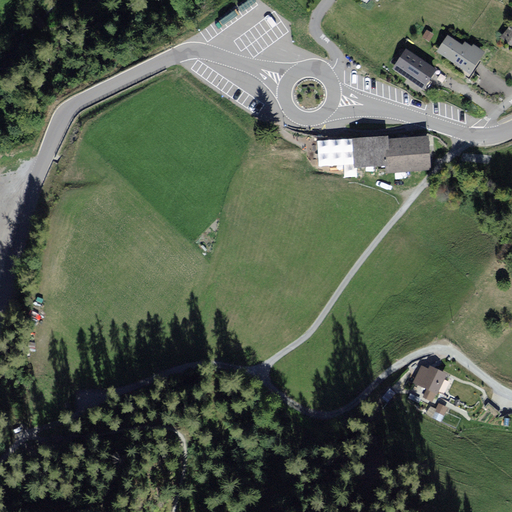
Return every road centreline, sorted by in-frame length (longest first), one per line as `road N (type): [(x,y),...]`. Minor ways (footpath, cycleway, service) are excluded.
road 1 (unclassified): [(0,268),(71,106),(197,52),(287,83)]
road 2 (unclassified): [(474,136),(411,199),(308,335),(257,373)]
road 3 (track): [(511,396),(454,355),(433,350),(404,361),(343,410),(315,418),(257,373)]
road 4 (track): [(257,373),(187,368),(29,432)]
road 5 (tertiary): [(474,136),(334,102)]
